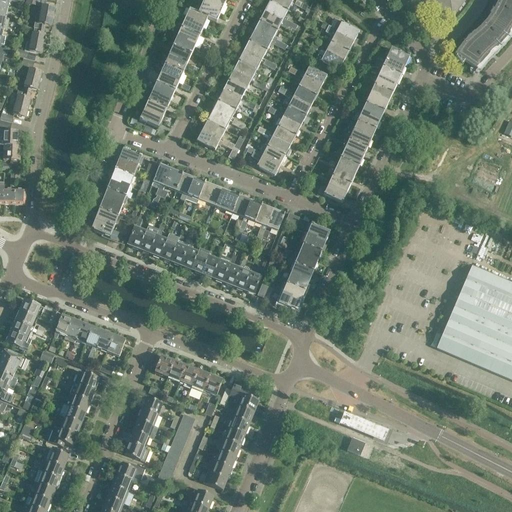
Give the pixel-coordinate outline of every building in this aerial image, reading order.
[(0,0),(0,6),(7,8),(9,2),(11,2),(11,0),(0,0)] [(33,29),(37,29),(44,31),(45,26),(51,27),(54,9),(44,7),(45,4),(44,4),(44,1),(40,0),(26,0),(26,4),(38,6),(41,7),(40,16),(35,16),(33,29)] [(204,0),(203,4),(211,8),(211,10),(220,14),(224,5),(213,0),(204,0)] [(292,1),(289,0),(269,0),(269,2),(287,11),(292,1)] [(412,0),(425,9),(429,3),(452,19),(465,0),(412,0)] [(511,0),(498,0),(497,3),(499,4),(496,11),(493,10),(490,16),(485,23),(487,24),(481,30),(480,29),(473,34),(466,41),(467,42),(462,48),(460,47),(454,57),(455,58),(454,59),(461,67),(464,63),(478,73),(481,69),(485,64),(493,56),(496,54),(502,48),(507,42),(511,36),(511,35),(511,0)] [(269,2),(264,12),(282,21),(287,11),(269,2)] [(203,4),(198,15),(207,19),(216,23),(220,14),(211,10),(211,8),(203,4)] [(189,11),(185,19),(195,23),(194,25),(203,29),(207,19),(198,15),(189,11)] [(264,12),(259,22),(276,31),(279,25),(283,27),(284,25),(285,23),(282,21),(264,12)] [(185,19),(181,29),(199,37),(203,29),(194,25),(195,23),(185,19)] [(336,33),(351,41),(353,42),(359,32),(343,24),(341,22),(334,19),(330,27),(334,29),(333,31),(336,33)] [(259,22),(253,32),(274,43),(273,45),(274,45),(279,48),(281,44),(276,41),(277,39),(273,37),(276,31),(259,22)] [(333,38),(330,43),(348,52),(353,42),(351,41),(336,33),(333,31),(334,29),(330,27),(328,26),(326,31),(332,34),(330,36),(333,38)] [(25,51),(28,52),(28,53),(30,53),(41,55),(45,36),(43,36),(44,31),(37,29),(33,29),(32,33),(30,43),(27,43),(25,51)] [(177,37),(186,41),(185,43),(195,47),(199,37),(181,29),(177,37)] [(253,32),(249,42),(266,51),(269,45),(273,47),(274,45),(273,45),(274,43),(253,32)] [(195,47),(185,43),(186,41),(177,37),(173,47),(191,56),(195,47)] [(249,42),(243,52),(261,61),(266,51),(249,42)] [(330,43),(325,53),(343,62),(348,52),(330,43)] [(319,63),(321,64),(322,65),(322,64),(338,73),(342,64),(343,62),(325,53),(322,51),(324,49),(318,46),(316,51),(318,52),(314,61),(319,63)] [(169,55),(178,59),(177,62),(186,66),(191,56),(173,47),(169,55)] [(16,57),(34,62),(36,55),(18,50),(16,57)] [(391,50),(387,58),(396,62),(395,64),(404,69),(409,59),(410,58),(407,56),(407,57),(391,50)] [(243,52),(238,62),(256,71),(261,61),(243,52)] [(186,66),(177,62),(178,59),(169,55),(164,66),(183,74),(186,66)] [(387,58),(382,69),(400,77),(404,69),(395,64),(396,62),(387,58)] [(22,66),(32,69),(34,63),(23,60),(22,66)] [(238,62),(233,72),(251,81),(254,83),(252,85),(258,88),(260,83),(255,81),(256,77),(253,76),(256,71),(238,62)] [(164,66),(161,74),(170,78),(169,80),(178,84),(183,74),(164,66)] [(198,74),(200,70),(191,66),(189,70),(198,74)] [(300,76),(303,78),(321,87),(327,77),(311,69),(308,67),(308,68),(305,74),(302,72),(302,74),(300,76)] [(24,89),(23,93),(30,95),(31,90),(37,91),(41,73),(30,70),(30,69),(29,69),(24,88),(24,89)] [(382,69),(379,76),(387,80),(386,83),(396,87),(400,77),(382,69)] [(233,72),(228,82),(245,91),(251,81),(233,72)] [(161,74),(156,84),(175,92),(178,84),(169,80),(170,78),(161,74)] [(396,87),(386,83),(387,80),(379,76),(374,86),(392,95),(396,87)] [(303,78),(298,87),(316,97),(321,87),(303,78)] [(228,82),(223,92),(240,101),(245,91),(228,82)] [(152,92),(162,96),(161,98),(170,102),(175,92),(156,84),(152,92)] [(392,95),(374,86),(370,94),(379,98),(378,101),(387,105),(392,95)] [(298,87),(293,97),(311,107),(316,97),(298,87)] [(13,116),(25,119),(30,100),(28,100),(30,95),(23,93),(18,91),(16,97),(18,97),(13,116)] [(170,102),(161,98),(162,96),(152,92),(148,102),(166,110),(170,102)] [(223,92),(218,102),(235,111),(238,106),(241,108),(242,105),(243,103),(240,101),(223,92)] [(370,94),(365,104),(384,113),(387,105),(378,101),(379,98),(370,94)] [(293,97),(288,108),(306,117),(311,107),(293,97)] [(144,110),(154,114),(152,117),(162,121),(166,110),(148,102),(144,110)] [(218,102),(212,112),(230,121),(235,111),(218,102)] [(365,104),(362,112),(371,116),(370,119),(379,123),(384,113),(365,104)] [(283,117),(300,127),(306,117),(288,108),(283,117)] [(152,117),(154,114),(144,110),(140,120),(139,121),(142,122),(158,129),(162,121),(152,117)] [(207,122),(225,131),(230,121),(212,112),(207,122)] [(362,112),(357,123),(375,131),(379,123),(370,119),(371,116),(362,112)] [(0,119),(0,120),(11,124),(13,118),(1,115),(0,119)] [(295,137),(300,127),(283,117),(277,127),(295,137)] [(0,127),(10,130),(11,124),(0,120),(0,127)] [(219,141),(225,131),(207,122),(202,132),(219,141)] [(511,124),(508,122),(503,134),(511,138),(511,124)] [(357,123),(353,131),(362,135),(361,137),(371,142),(375,131),(357,123)] [(277,127),(272,137),(290,147),(295,137),(277,127)] [(270,142),(267,147),(285,157),(290,147),(272,137),(269,136),(271,134),(265,131),(263,135),(268,138),(267,140),(270,142)] [(353,131),(349,141),(367,149),(371,142),(361,137),(362,135),(353,131)] [(222,142),(219,141),(202,132),(197,142),(214,151),(217,146),(220,147),(221,145),(222,142)] [(1,147),(4,147),(21,148),(21,133),(1,133),(1,147)] [(349,141),(345,149),(354,153),(353,155),(362,160),(367,149),(349,141)] [(234,161),(238,151),(233,148),(234,146),(229,143),(227,148),(232,150),(228,158),(234,161)] [(4,147),(1,147),(0,146),(0,153),(3,153),(3,161),(11,162),(20,162),(21,148),(4,147)] [(259,156),(262,157),(280,166),(285,157),(267,147),(264,153),(261,152),(260,154),(259,156)] [(345,149),(340,159),(359,168),(362,160),(353,155),(354,153),(345,149)] [(122,151),(118,162),(127,166),(128,164),(138,167),(141,158),(122,151)] [(256,168),(258,169),(274,177),(279,168),(280,166),(262,157),(259,156),(260,154),(254,151),(252,155),(258,158),(257,160),(259,162),(257,167),(256,167),(256,168)] [(340,159),(337,167),(345,171),(344,174),(354,178),(359,168),(340,159)] [(118,162),(114,171),(133,179),(138,167),(128,164),(127,166),(118,162)] [(151,176),(156,164),(150,162),(146,173),(151,176)] [(172,170),(159,166),(153,183),(165,188),(172,170)] [(337,167),(332,177),(350,186),(354,178),(344,174),(345,171),(337,167)] [(182,175),(172,170),(165,188),(175,192),(182,175)] [(119,186),(120,184),(130,188),(133,179),(114,171),(110,182),(119,186)] [(182,175),(175,192),(181,194),(179,200),(184,202),(185,201),(186,196),(193,179),(182,175)] [(11,176),(10,190),(4,189),(3,205),(14,205),(15,190),(15,176),(11,176)] [(332,177),(328,185),(337,189),(336,192),(346,196),(350,186),(332,177)] [(193,179),(186,196),(185,201),(196,205),(198,201),(205,183),(205,182),(198,179),(198,181),(193,179)] [(120,184),(119,186),(110,182),(107,191),(126,198),(130,188),(120,184)] [(205,183),(198,201),(215,208),(222,190),(205,183)] [(337,189),(328,185),(324,195),(323,195),(323,196),(325,197),(326,197),(342,204),(346,196),(336,192),(337,189)] [(15,190),(14,205),(25,206),(26,190),(15,190)] [(232,214),(239,197),(222,190),(215,208),(232,214)] [(111,205),(112,203),(122,207),(126,198),(107,191),(102,202),(111,205)] [(250,201),(239,197),(232,214),(243,219),(250,201)] [(250,201),(243,219),(241,223),(238,230),(243,232),(246,225),(245,225),(246,220),(255,223),(261,206),(250,201)] [(112,203),(111,205),(102,202),(99,211),(118,218),(122,207),(112,203)] [(261,206),(255,223),(261,226),(254,242),(259,244),(261,239),(264,232),(266,228),(272,210),(261,206)] [(180,214),(170,210),(168,214),(178,218),(180,214)] [(272,210),(266,228),(275,231),(278,232),(283,218),(284,218),(285,215),(284,215),(272,210)] [(104,226),(105,223),(114,227),(118,218),(99,211),(95,222),(104,226)] [(178,218),(189,223),(191,218),(180,214),(178,218)] [(289,215),(284,226),(289,228),(294,217),(289,215)] [(294,217),(289,228),(295,230),(299,219),(294,217)] [(138,219),(135,228),(128,245),(132,247),(132,248),(138,251),(138,249),(139,249),(146,232),(139,229),(142,220),(138,219)] [(105,223),(104,226),(95,222),(91,230),(91,231),(102,235),(101,237),(124,246),(129,233),(123,230),(121,230),(120,233),(115,231),(116,228),(114,227),(105,223)] [(149,223),(146,232),(139,249),(143,251),(142,253),(148,255),(149,253),(149,254),(156,236),(150,233),(153,225),(149,223)] [(153,255),(153,257),(158,259),(159,257),(159,258),(166,240),(160,237),(165,226),(161,224),(160,227),(149,254),(153,255)] [(310,227),(307,235),(316,239),(315,241),(325,245),(327,239),(330,233),(314,226),(313,226),(311,225),(310,226),(311,226),(310,227)] [(159,258),(164,259),(163,261),(169,263),(169,262),(170,262),(177,244),(175,243),(171,242),(176,230),(171,228),(166,240),(159,258)] [(264,245),(268,234),(264,232),(261,239),(259,244),(264,245)] [(237,234),(234,241),(246,245),(249,239),(237,234)] [(307,235),(302,246),(321,254),(324,247),(325,245),(315,241),(316,239),(307,235)] [(181,266),(185,268),(184,269),(190,271),(190,270),(191,270),(198,252),(193,250),(194,247),(193,247),(197,238),(192,237),(187,248),(181,266)] [(285,239),(280,237),(277,244),(282,246),(285,239)] [(170,262),(174,263),(174,265),(179,267),(180,266),(181,266),(187,248),(177,244),(170,262)] [(302,246),(299,254),(308,258),(307,260),(317,264),(318,260),(321,254),(302,246)] [(191,270),(195,272),(195,273),(200,275),(201,274),(208,256),(198,252),(191,270)] [(299,254),(294,266),(313,273),(315,266),(317,264),(307,260),(308,258),(299,254)] [(201,274),(205,276),(205,277),(211,279),(211,278),(212,278),(219,261),(208,256),(201,274)] [(281,261),(272,257),(269,265),(275,267),(278,269),(281,261)] [(243,260),(240,269),(233,286),(237,288),(236,289),(242,291),(242,290),(243,290),(250,273),(245,271),(245,269),(245,267),(247,261),(243,260)] [(212,278),(216,280),(215,281),(221,283),(222,282),(229,265),(219,261),(212,278)] [(250,273),(243,290),(247,292),(247,294),(252,296),(253,294),(254,295),(260,278),(258,277),(258,276),(254,274),(257,266),(253,264),(250,273)] [(229,265),(222,282),(226,284),(225,285),(231,287),(232,286),(233,286),(240,269),(229,265)] [(272,274),(275,267),(269,265),(267,272),(272,274)] [(294,266),(291,274),(300,278),(299,280),(308,284),(310,279),(313,273),(294,266)] [(511,284),(471,267),(436,349),(511,381),(511,284)] [(291,274),(286,285),(304,293),(308,284),(299,280),(300,278),(291,274)] [(262,298),(267,287),(262,285),(257,296),(262,298)] [(286,285),(282,294),(292,298),(291,300),(300,303),(304,293),(286,285)] [(267,287),(262,298),(267,300),(272,289),(267,287)] [(279,302),(278,302),(278,304),(294,311),(294,312),(296,313),(297,312),(297,311),(300,303),(291,300),(292,298),(282,294),(279,302)] [(24,301),(20,312),(37,319),(40,313),(42,314),(44,309),(24,301)] [(20,312),(15,322),(34,329),(36,325),(35,325),(37,319),(20,312)] [(55,326),(59,315),(52,313),(48,324),(55,326)] [(61,316),(55,333),(54,337),(57,339),(59,335),(65,337),(72,320),(61,316)] [(72,320),(65,337),(75,341),(82,324),(72,320)] [(15,322),(11,332),(30,340),(32,334),(34,329),(15,322)] [(85,345),(92,328),(82,324),(75,341),(85,345)] [(102,332),(92,328),(85,345),(92,348),(87,361),(91,362),(96,349),(102,332)] [(18,350),(26,353),(31,340),(30,340),(11,332),(6,343),(19,348),(18,350)] [(106,353),(113,336),(102,332),(96,349),(106,353)] [(119,358),(125,341),(113,336),(106,353),(119,358)] [(0,356),(0,361),(15,368),(17,369),(24,372),(29,361),(22,358),(22,359),(4,351),(2,356),(0,356)] [(54,357),(44,353),(41,361),(51,365),(54,357)] [(161,357),(154,373),(168,378),(174,362),(161,357)] [(57,358),(55,364),(66,368),(68,363),(57,358)] [(90,362),(87,361),(81,358),(79,363),(88,367),(90,362)] [(0,361),(0,373),(13,378),(17,380),(18,377),(14,375),(17,369),(15,368),(0,361)] [(186,367),(174,362),(168,378),(180,383),(186,367)] [(101,366),(99,372),(111,376),(112,375),(113,371),(101,366)] [(186,367),(180,383),(192,388),(198,371),(186,367)] [(198,371),(192,388),(204,392),(210,376),(198,371)] [(0,386),(8,390),(11,391),(16,380),(13,378),(0,373),(0,386)] [(99,380),(83,373),(78,384),(95,391),(99,380)] [(210,376),(204,392),(216,397),(222,381),(210,376)] [(37,388),(42,379),(37,377),(33,386),(37,388)] [(78,384),(74,396),(90,402),(95,391),(78,384)] [(0,396),(1,397),(0,400),(8,403),(11,395),(6,393),(8,390),(0,386),(0,396)] [(242,397),(238,407),(254,413),(259,402),(252,399),(254,394),(234,386),(231,393),(242,397)] [(151,388),(148,394),(160,399),(162,392),(151,388)] [(221,399),(227,402),(231,391),(226,389),(221,399)] [(90,402),(74,396),(69,407),(86,413),(90,402)] [(146,399),(142,410),(158,416),(163,405),(146,399)] [(209,404),(204,415),(211,418),(216,407),(209,404)] [(86,413),(64,405),(60,416),(82,424),(86,413)] [(238,407),(233,418),(250,425),(254,413),(238,407)] [(24,419),(27,413),(19,410),(17,415),(24,419)] [(154,428),(158,416),(142,410),(138,421),(154,428)] [(388,430),(342,411),(338,422),(383,441),(388,430)] [(184,415),(181,421),(193,426),(195,420),(184,415)] [(82,424),(65,418),(61,429),(77,435),(82,424)] [(233,418),(229,429),(245,436),(250,425),(233,418)] [(150,439),(154,428),(138,421),(133,433),(150,439)] [(181,421),(179,427),(191,431),(193,426),(181,421)] [(24,427),(22,433),(33,437),(35,431),(24,427)] [(54,427),(48,442),(63,448),(64,444),(72,447),(77,435),(61,429),(60,429),(54,427)] [(179,427),(177,432),(188,437),(191,431),(179,427)] [(229,429),(224,440),(241,447),(245,436),(229,429)] [(177,432),(175,437),(186,442),(188,437),(177,432)] [(22,433),(20,436),(19,438),(23,439),(31,442),(33,437),(22,433)] [(150,439),(133,433),(129,444),(145,450),(150,439)] [(313,435),(307,433),(304,440),(310,442),(313,435)] [(9,444),(16,446),(19,438),(20,436),(13,434),(9,444)] [(175,437),(172,443),(184,447),(186,442),(175,437)] [(350,443),(347,451),(360,457),(362,451),(365,444),(352,439),(350,443)] [(224,440),(220,451),(236,458),(241,447),(224,440)] [(170,447),(170,448),(182,453),(184,447),(172,443),(170,447)] [(4,456),(1,461),(7,464),(10,459),(15,448),(8,444),(3,455),(4,456)] [(145,450),(129,444),(124,455),(141,462),(145,450)] [(170,447),(168,446),(163,444),(161,450),(168,453),(170,448),(170,447)] [(170,448),(168,453),(180,458),(182,453),(170,448)] [(69,457),(52,450),(48,462),(64,469),(69,457)] [(220,451),(215,463),(232,469),(236,458),(220,451)] [(168,453),(166,458),(178,463),(180,458),(168,453)] [(196,455),(192,465),(196,467),(198,462),(200,463),(203,457),(196,455)] [(166,458),(164,464),(175,469),(178,463),(166,458)] [(64,469),(48,462),(43,473),(60,479),(64,469)] [(215,463),(211,473),(227,480),(232,469),(215,463)] [(120,465),(116,476),(132,483),(139,485),(144,471),(138,468),(138,467),(130,464),(128,468),(120,465)] [(164,464),(161,469),(173,474),(175,469),(164,464)] [(161,469),(159,475),(171,479),(173,474),(161,469)] [(60,479),(43,473),(38,471),(33,482),(39,484),(55,491),(60,479)] [(211,473),(206,485),(223,492),(227,480),(211,473)] [(159,475),(157,480),(169,485),(171,479),(159,475)] [(128,494),(132,483),(116,476),(111,487),(128,494)] [(173,481),(168,493),(174,495),(179,484),(173,481)] [(55,491),(39,484),(34,495),(51,502),(55,491)] [(134,497),(128,494),(111,487),(107,498),(124,505),(130,507),(134,497)] [(214,498),(197,491),(193,503),(209,509),(214,498)] [(46,511),(51,502),(34,495),(33,499),(28,497),(25,504),(30,506),(44,511),(46,511)] [(108,511),(120,511),(124,505),(107,498),(103,510),(108,511)] [(207,511),(209,509),(193,503),(188,511),(207,511)]
